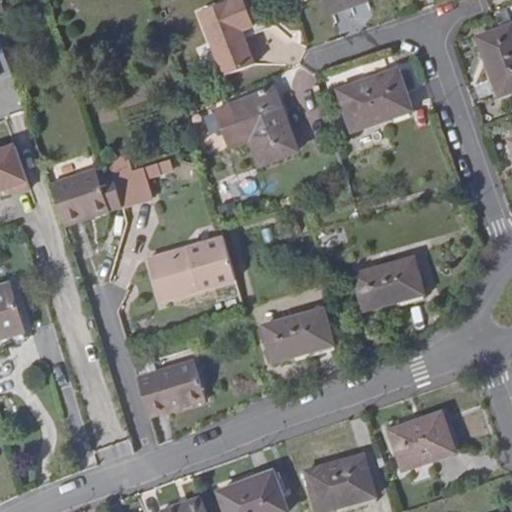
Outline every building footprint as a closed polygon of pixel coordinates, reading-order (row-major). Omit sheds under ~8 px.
[(223,0),(205,7),(225,71),(256,62),(245,27),(257,23),(250,0),(223,0)] [(365,2),(364,0),(327,0),(332,13),(365,2)] [(511,32),(495,39),(511,95),(511,32)] [(0,81),(15,77),(3,37),(0,38),(0,81)] [(499,99),(511,95),(495,39),(485,43),(495,68),(488,70),(499,99)] [(339,94),(351,132),(412,113),(400,74),(339,94)] [(279,89),(243,100),(252,140),(262,161),(299,150),(279,89)] [(215,155),(252,140),(243,100),(206,113),(215,155)] [(32,190),(17,146),(0,152),(0,192),(14,188),(17,195),(32,190)] [(131,171),(125,151),(107,157),(118,192),(122,206),(153,195),(147,177),(161,173),(157,162),(131,171)] [(109,164),(94,168),(107,210),(122,206),(118,192),(109,164)] [(94,168),(49,182),(62,224),(107,210),(94,168)] [(189,243),(147,255),(160,299),(236,277),(223,233),(189,243)] [(355,274),(363,308),(384,304),(385,309),(422,299),(412,260),(355,274)] [(0,339),(1,339),(26,332),(11,286),(0,289),(0,339)] [(331,348),(320,309),(268,324),(276,357),(292,354),(293,358),(331,348)] [(26,332),(1,339),(5,349),(28,342),(26,332)] [(193,362),(136,378),(148,418),(204,401),(193,362)] [(144,363),(132,366),(136,378),(148,374),(144,363)] [(430,455),(432,460),(455,452),(441,414),(392,432),(403,465),(430,455)] [(320,511),(338,508),(339,511),(340,511),(378,501),(365,457),(309,473),(319,511),(320,511)] [(273,469),(249,478),(252,487),(276,478),(273,469)] [(278,511),(288,508),(276,478),(252,487),(249,478),(219,490),(228,511),(278,511)] [(165,511),(208,511),(200,492),(163,507),(165,511)]
